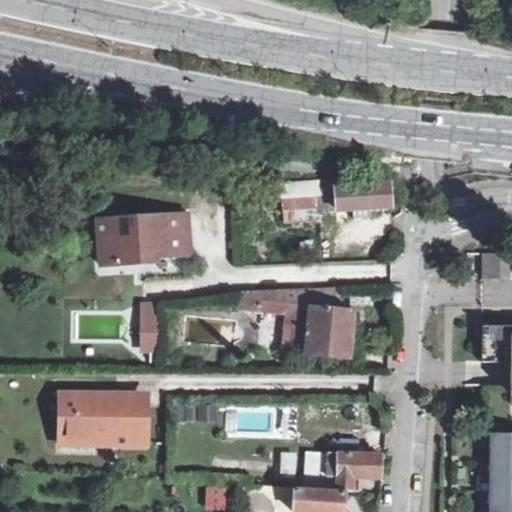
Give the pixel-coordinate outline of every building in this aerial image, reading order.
[(334,178),(317,180),(318,210),(353,208),(369,208),(391,206),(389,185),(335,187),(334,178)] [(317,180),(268,183),(269,200),(281,201),(284,222),(318,220),(318,210),(317,180)] [(369,208),(353,208),(354,217),(369,216),(369,208)] [(100,239),(102,262),(102,267),(125,265),(124,260),(181,257),(180,235),(190,234),(189,217),(99,222),(100,239)] [(180,235),(181,257),(191,257),(190,234),(180,235)] [(501,253),(483,253),(483,278),(500,278),(501,253)] [(338,287),(259,290),(259,309),(287,313),(284,351),(348,356),(352,311),(335,309),(338,287)] [(259,309),(259,290),(241,290),(242,307),(259,309)] [(156,350),(156,309),(145,309),(144,349),(156,350)] [(361,312),(352,311),(348,356),(356,357),(361,312)] [(511,362),(511,394),(511,393),(511,334),(511,326),(482,325),(482,362),(511,362)] [(134,395),(60,395),(60,439),(112,439),(112,444),(146,444),(146,408),(134,408),(134,395)] [(134,408),(146,408),(146,395),(134,395),(134,408)] [(511,511),(511,434),(482,434),(482,449),(491,449),(490,463),(482,462),(482,477),(490,477),(490,491),(482,491),(481,506),(490,506),(489,511),(511,511)] [(304,487),(352,490),(353,477),(380,478),(381,456),(306,452),(304,487)] [(294,487),(244,484),(243,509),(290,511),(290,510),(333,511),(343,511),(344,493),(293,490),(294,487)] [(224,511),(225,487),(205,486),(205,511),(224,511)]
